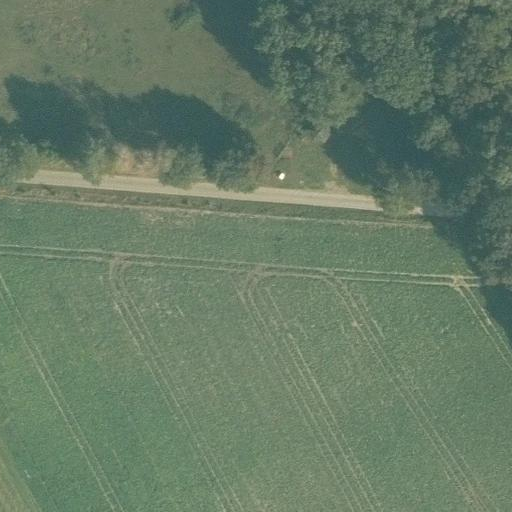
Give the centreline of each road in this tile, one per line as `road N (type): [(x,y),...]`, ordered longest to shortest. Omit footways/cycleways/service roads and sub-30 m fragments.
road 1 (unclassified): [(0,175),(472,209)]
road 2 (track): [(440,0),(511,118)]
